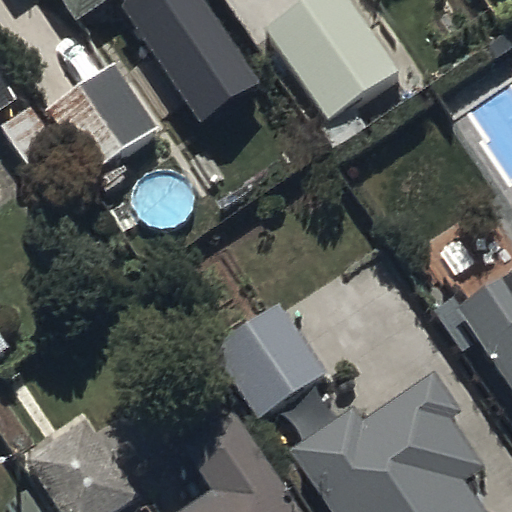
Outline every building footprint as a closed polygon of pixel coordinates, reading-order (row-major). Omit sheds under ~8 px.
[(108,0),(54,0),(72,26),(108,0)] [(205,0),(129,0),(120,6),(199,124),(261,82),(205,0)] [(338,0),(331,0),(264,45),(328,141),(401,92),(338,0)] [(33,116),(1,137),(46,204),(78,182),(82,189),(157,139),(112,72),(37,122),(33,116)] [(0,119),(13,111),(0,92),(0,119)] [(319,241),(339,272),(386,241),(365,210),(319,241)] [(511,282),(457,320),(511,399),(511,282)] [(325,384),(279,317),(211,363),(258,431),(325,384)] [(353,419),(289,460),(321,511),(478,511),(467,494),(482,485),(451,437),(463,430),(437,389),(363,436),(353,419)] [(217,510),(213,511),(289,511),(233,424),(182,457),(217,510)] [(132,511),(138,508),(87,432),(25,473),(51,511),(132,511)]
